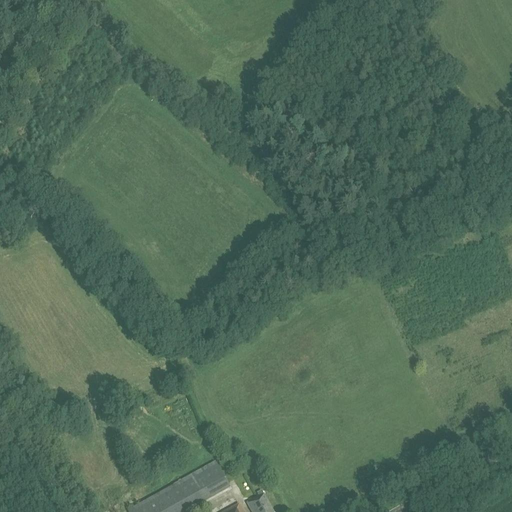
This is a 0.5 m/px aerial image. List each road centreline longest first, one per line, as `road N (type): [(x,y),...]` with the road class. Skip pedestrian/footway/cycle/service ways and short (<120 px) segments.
road 1 (track): [(70,511),(0,386)]
road 2 (tertiary): [(392,511),(511,444)]
